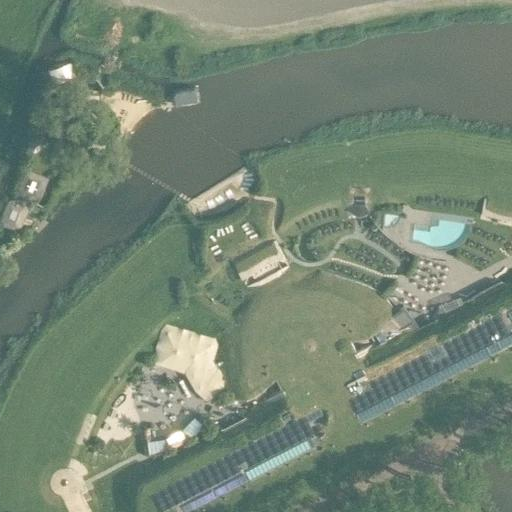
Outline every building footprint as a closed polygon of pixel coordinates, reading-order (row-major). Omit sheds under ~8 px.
[(368,187),(350,186),(344,197),(350,207),(369,207),(374,197),(368,187)] [(481,220),(511,227),(511,224),(511,223),(511,222),(511,208),(485,202),(484,208),(482,215),(482,216),(481,220)] [(274,240),(233,261),(234,264),(235,265),(244,283),(246,286),(287,265),(285,260),(278,248),(278,247),(274,240)] [(431,270),(446,272),(449,252),(433,250),(431,270)] [(50,480),(50,483),(50,485),(50,487),(51,488),(52,490),(54,492),(56,494),(58,496),(61,497),(68,511),(291,511),(322,496),(355,479),(511,398),(511,270),(499,276),(496,280),(505,284),(470,302),(462,298),(439,309),(438,311),(437,319),(413,332),(400,329),(397,331),(382,339),(380,342),(379,346),(378,347),(357,359),(356,359),(355,358),(353,355),(356,353),(351,343),(380,327),(383,324),(397,312),(393,308),(382,294),(375,290),(368,287),(353,281),(324,272),(301,270),(287,267),(274,273),(261,281),(246,288),(243,290),(234,296),(223,307),(220,312),(214,321),(210,339),(212,342),(206,369),(210,369),(214,367),(216,377),(217,385),(218,388),(221,393),(222,394),(216,394),(215,395),(216,398),(219,401),(224,400),(246,397),(276,381),(282,392),(284,391),(286,395),(283,396),(263,407),(259,407),(254,406),(248,408),(237,415),(245,418),(221,431),(213,427),(168,449),(161,452),(160,452),(130,466),(125,470),(118,474),(118,475),(114,482),(113,485),(112,502),(110,511),(90,511),(86,502),(83,496),(81,492),(87,489),(85,485),(83,484),(84,482),(81,474),(87,471),(86,469),(84,466),(81,464),(77,461),(74,459),(72,459),(71,460),(67,469),(64,469),(61,470),(58,471),(55,473),(53,475),(52,476),(51,478),(50,480)] [(80,410),(68,439),(71,440),(72,440),(74,441),(81,444),(85,446),(98,417),(92,415),(87,413),(85,412),(84,412),(80,410)] [(174,415),(175,422),(154,425),(156,437),(183,433),(180,414),(174,415)]
